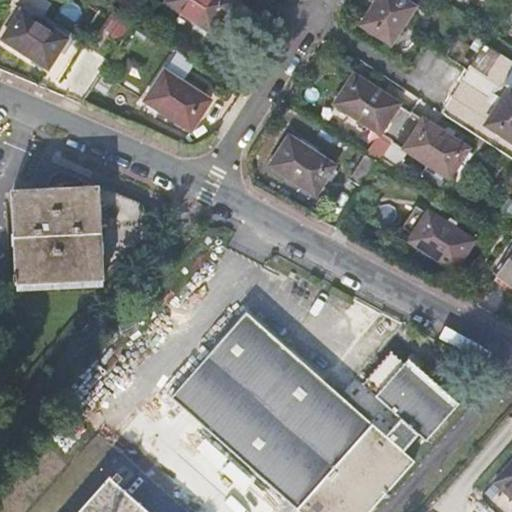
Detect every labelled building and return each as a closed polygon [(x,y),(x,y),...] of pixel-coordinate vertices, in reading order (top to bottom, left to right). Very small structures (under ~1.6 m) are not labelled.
[(230,2),(226,0),(164,0),(163,1),(211,32),(230,2)] [(404,0),(378,0),(362,25),(391,45),(415,7),(404,0)] [(22,8),(2,38),(46,68),(67,38),(22,8)] [(500,55),(484,45),(471,67),(486,76),(500,55)] [(190,130),(209,101),(163,71),(144,100),(190,130)] [(410,114),(399,107),(401,104),(355,74),(334,105),(380,135),(383,131),(394,139),(410,114)] [(511,141),(511,87),(510,86),(485,124),(511,141)] [(424,119),(422,121),(410,114),(394,139),(405,146),(403,149),(449,179),(469,148),(424,119)] [(314,196),(334,167),(288,137),(269,166),(314,196)] [(380,162),(368,155),(368,156),(351,180),(363,188),(380,162)] [(374,195),(391,170),(380,162),(363,188),(374,195)] [(53,190),(15,192),(20,282),(105,280),(105,269),(131,226),(118,195),(76,177),(58,174),(53,190)] [(429,211),(409,241),(455,272),(475,241),(429,211)] [(511,251),(511,259),(500,274),(511,283),(511,248),(511,250),(511,251)] [(385,442),(244,315),(168,402),(291,511),(369,511),(411,465),(400,455),(417,436),(428,446),(461,408),(414,366),(403,356),(398,361),(394,356),(364,389),(402,423),(385,442)] [(407,351),(403,356),(414,366),(418,361),(407,351)] [(511,511),(511,456),(489,483),(511,503),(511,511)] [(157,511),(118,477),(85,511),(157,511)]
